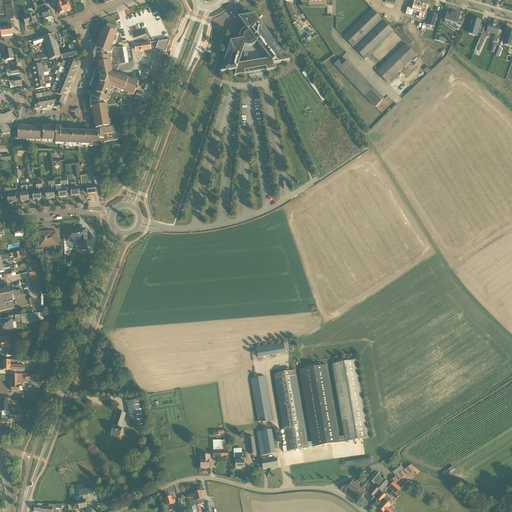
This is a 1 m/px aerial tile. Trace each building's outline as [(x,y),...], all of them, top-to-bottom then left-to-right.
[(66,2),(65,0),(55,0),(57,5),(56,5),(60,14),(71,10),(68,2),(66,2)] [(11,1),(4,2),(6,17),(6,19),(6,23),(7,28),(12,27),(11,20),(14,20),(11,1)] [(407,8),(405,15),(412,17),(413,12),(419,13),(418,17),(423,19),(425,12),(424,12),(426,6),(421,5),(421,6),(420,5),(420,4),(418,3),(418,2),(414,1),(411,9),(407,8)] [(33,12),(38,11),(36,4),(31,5),(32,9),(28,10),(30,16),(26,17),(22,19),(25,26),(29,24),(29,25),(30,25),(32,25),(32,24),(37,22),(34,14),(33,14),(32,12),(33,11),(33,12)] [(40,17),(43,17),(44,20),(50,17),(49,13),(48,9),(46,4),(37,7),(38,11),(40,17)] [(372,9),(343,37),(353,47),(382,20),(372,9)] [(431,13),(427,25),(434,27),(437,15),(431,13)] [(452,30),(459,31),(463,23),(458,22),(460,14),(453,13),(453,14),(447,13),(444,21),(454,24),(452,30)] [(263,71),(277,69),(273,64),(283,63),(289,62),(269,34),(268,34),(254,15),(238,18),(246,29),(245,29),(244,29),(244,30),(243,30),(242,31),(241,32),(241,33),(240,33),(240,34),(240,35),(239,36),(239,37),(239,38),(239,39),(240,40),(235,41),(230,42),(220,73),(227,72),(236,71),(234,76),(248,74),(249,77),(263,74),(263,71)] [(482,34),(485,27),(480,25),(481,21),(473,19),(472,22),(472,24),(471,24),(472,25),(471,26),(470,30),(478,33),(482,34)] [(393,31),(383,21),(354,49),(364,59),(393,31)] [(0,28),(0,29),(1,36),(1,37),(13,35),(12,27),(7,28),(6,23),(0,23),(0,28)] [(495,35),(493,43),(498,45),(503,32),(499,31),(500,27),(496,26),(494,25),(494,26),(490,24),(487,33),(495,35)] [(145,29),(132,34),(133,39),(146,34),(145,29)] [(95,59),(96,64),(91,65),(92,71),(87,84),(83,94),(82,96),(82,98),(84,112),(89,111),(89,108),(92,107),(96,129),(98,129),(98,132),(72,131),(61,130),(61,128),(55,128),(37,127),(36,127),(29,126),(27,126),(18,126),(17,138),(22,138),(55,140),(55,144),(60,144),(63,144),(63,145),(64,146),(66,146),(68,146),(69,145),(69,144),(73,144),(76,145),(76,146),(78,146),(81,147),(82,146),(82,145),(88,145),(88,146),(89,147),(91,147),(94,147),(94,145),(104,146),(104,142),(118,140),(117,140),(115,126),(116,126),(116,125),(110,127),(106,105),(106,103),(112,88),(134,96),(136,91),(140,92),(141,90),(137,88),(139,83),(117,74),(120,65),(118,48),(112,46),(115,39),(112,38),(114,34),(106,31),(104,35),(102,34),(96,49),(95,49),(93,54),(94,59),(95,59)] [(55,39),(54,34),(34,41),(33,41),(34,46),(44,43),(47,54),(33,56),(34,61),(48,59),(49,61),(56,59),(61,57),(61,59),(77,56),(75,49),(60,53),(55,39)] [(475,50),(479,52),(481,49),(485,40),(482,39),(480,38),(475,50)] [(158,42),(155,48),(161,50),(165,52),(170,39),(158,41),(158,42)] [(150,43),(136,45),(137,51),(140,51),(142,51),(151,49),(150,43)] [(387,83),(389,81),(396,75),(416,56),(405,44),(376,71),(387,83)] [(4,51),(4,53),(6,61),(14,59),(15,63),(17,63),(16,57),(17,57),(16,51),(12,52),(11,50),(9,50),(7,49),(6,51),(4,51)] [(79,64),(69,60),(68,62),(63,61),(62,64),(75,69),(76,66),(77,66),(77,67),(79,64)] [(373,88),(351,65),(347,61),(343,65),(339,60),(334,65),(342,73),(364,97),(375,108),(384,99),(373,88)] [(62,64),(59,63),(57,66),(60,67),(65,69),(64,71),(74,75),(75,73),(74,73),(75,69),(62,64)] [(8,79),(15,78),(14,75),(18,74),(18,72),(19,72),(18,68),(10,69),(11,75),(7,76),(8,79)] [(33,78),(44,76),(43,73),(48,72),(48,69),(33,72),(34,75),(33,75),(33,78)] [(74,75),(64,71),(63,74),(58,72),(57,75),(71,80),(72,78),(73,78),(74,75)] [(70,87),(71,84),(69,83),(71,80),(57,75),(56,78),(61,80),(60,83),(70,87)] [(15,80),(15,78),(8,79),(8,82),(13,81),(14,87),(16,87),(16,89),(22,91),(21,86),(22,86),(21,81),(20,82),(20,79),(15,80)] [(35,90),(46,88),(46,85),(51,84),(50,81),(36,83),(36,87),(35,87),(35,90)] [(70,87),(60,83),(59,85),(54,83),(53,86),(66,92),(67,89),(69,89),(70,87)] [(65,98),(66,95),(65,95),(66,92),(53,86),(51,90),(56,91),(55,94),(59,95),(58,98),(64,100),(65,98)] [(52,96),(51,92),(48,92),(50,107),(53,106),(54,107),(57,107),(57,106),(62,105),(57,99),(55,100),(55,96),(52,96)] [(45,109),(43,98),(40,99),(39,94),(36,94),(37,102),(34,102),(35,109),(38,108),(38,109),(42,108),(42,109),(45,109)] [(14,115),(13,114),(12,111),(4,115),(5,122),(11,124),(15,120),(17,122),(18,119),(16,117),(17,117),(14,115)] [(10,134),(11,124),(5,122),(0,125),(0,128),(3,135),(6,133),(7,133),(10,134)] [(0,163),(3,164),(3,162),(10,161),(10,155),(0,155),(0,163)] [(50,199),(50,198),(54,198),(53,186),(55,186),(54,178),(48,179),(49,187),(46,188),(45,189),(45,192),(46,199),(47,199),(50,199)] [(66,189),(65,186),(68,185),(67,180),(67,178),(63,178),(63,180),(61,181),(61,182),(61,185),(62,189),(58,190),(59,197),(66,196),(66,189)] [(70,182),(69,180),(67,180),(68,185),(70,185),(70,189),(71,196),(79,195),(78,188),(73,189),(73,185),(75,184),(75,181),(70,182)] [(90,187),(89,184),(92,183),(92,180),(86,181),(86,184),(87,187),(87,194),(95,193),(95,186),(90,187)] [(40,192),(40,188),(42,188),(42,182),(36,182),(36,188),(37,188),(37,192),(32,193),(33,200),(37,200),(38,200),(40,200),(40,199),(41,199),(40,192)] [(11,190),(10,188),(5,189),(6,196),(7,195),(8,203),(9,203),(9,204),(12,203),(16,202),(15,195),(17,195),(16,189),(11,190)] [(28,193),(27,188),(22,188),(22,193),(20,193),(21,202),(29,201),(28,193)] [(85,232),(83,231),(83,229),(80,229),(80,230),(72,231),(67,231),(68,236),(73,236),(73,240),(81,239),(81,244),(80,244),(81,251),(87,250),(87,244),(88,244),(87,232),(85,232)] [(48,235),(48,233),(38,233),(39,237),(39,243),(36,243),(37,250),(42,250),(41,245),(48,244),(48,246),(56,245),(57,248),(55,248),(56,252),(62,251),(61,241),(57,241),(56,233),(51,233),(51,234),(48,235)] [(84,261),(82,266),(90,265),(92,260),(91,253),(83,254),(84,261)] [(14,257),(13,254),(0,256),(0,264),(2,264),(3,265),(2,261),(9,259),(9,258),(14,257)] [(9,264),(3,265),(2,264),(0,264),(0,272),(4,272),(3,269),(10,268),(9,264)] [(8,290),(7,284),(0,285),(0,311),(14,308),(14,306),(16,306),(17,310),(20,309),(20,307),(30,305),(30,306),(35,306),(33,298),(29,299),(29,300),(26,300),(24,294),(21,294),(20,290),(16,291),(16,290),(11,291),(10,289),(8,290)] [(39,320),(38,313),(21,315),(22,323),(26,322),(27,324),(32,323),(31,322),(40,321),(40,320),(39,320)] [(12,322),(16,322),(15,319),(0,321),(0,322),(1,331),(5,330),(5,331),(10,330),(10,329),(13,329),(12,322)] [(6,350),(6,356),(13,356),(12,350),(11,350),(11,339),(7,339),(7,340),(2,340),(2,343),(1,343),(1,347),(2,347),(2,348),(6,348),(6,350)] [(288,345),(288,342),(283,343),(256,348),(258,358),(285,353),(284,352),(283,346),(288,345)] [(282,447),(283,452),(308,448),(312,447),(339,443),(345,442),(368,438),(355,360),(349,361),(349,358),(337,360),(337,363),(332,364),(344,436),(338,437),(326,365),(320,366),(320,363),(304,366),(305,369),(299,370),(312,441),(307,442),(295,371),(274,374),(286,446),(282,447)] [(25,366),(10,365),(10,361),(3,360),(2,370),(24,371),(25,366)] [(25,375),(25,374),(22,374),(19,375),(11,374),(11,386),(11,391),(20,391),(20,386),(18,386),(18,384),(22,384),(22,380),(25,380),(31,380),(31,375),(25,375)] [(272,422),(264,377),(255,378),(251,379),(258,422),(267,421),(267,422),(272,422)] [(139,408),(137,399),(126,402),(132,429),(144,426),(140,407),(139,408)] [(10,415),(10,412),(8,412),(8,402),(1,402),(0,412),(2,412),(2,415),(10,415)] [(10,413),(10,412),(10,415),(2,415),(2,419),(9,419),(9,421),(20,421),(20,413),(10,413)] [(121,429),(123,420),(116,418),(114,426),(113,426),(111,434),(114,435),(119,436),(122,429),(121,429)] [(261,456),(275,453),(271,430),(257,432),(261,456)] [(227,458),(226,450),(213,450),(213,458),(219,458),(227,458)] [(235,461),(235,468),(244,468),(244,461),(247,461),(247,455),(247,452),(233,453),(234,461),(235,461)] [(201,468),(209,468),(209,461),(210,461),(209,455),(200,455),(201,468)] [(265,460),(265,458),(261,458),(262,461),(263,469),(278,467),(276,458),(265,460)] [(394,478),(388,483),(386,486),(388,488),(392,492),(390,495),(395,500),(398,497),(396,494),(400,489),(395,484),(406,475),(406,476),(409,473),(410,475),(414,472),(410,466),(397,476),(394,478)] [(453,466),(441,474),(447,476),(455,471),(453,466)] [(370,494),(373,496),(376,492),(378,490),(381,492),(386,486),(388,483),(385,481),(382,479),(381,480),(380,478),(381,477),(375,472),(368,480),(374,485),(375,484),(377,486),(373,490),(370,494)] [(361,499),(366,493),(352,481),(347,487),(361,499)] [(80,501),(77,502),(79,509),(86,508),(86,505),(89,504),(87,494),(94,493),(94,491),(92,485),(92,484),(77,486),(80,501)] [(204,503),(202,499),(200,491),(194,493),(195,497),(189,498),(193,511),(201,511),(199,505),(204,503)] [(388,503),(390,500),(382,493),(377,499),(380,502),(382,503),(378,508),(382,511),(392,511),(388,508),(390,505),(388,503)] [(172,501),(171,497),(165,499),(167,505),(175,503),(175,500),(172,501)]
